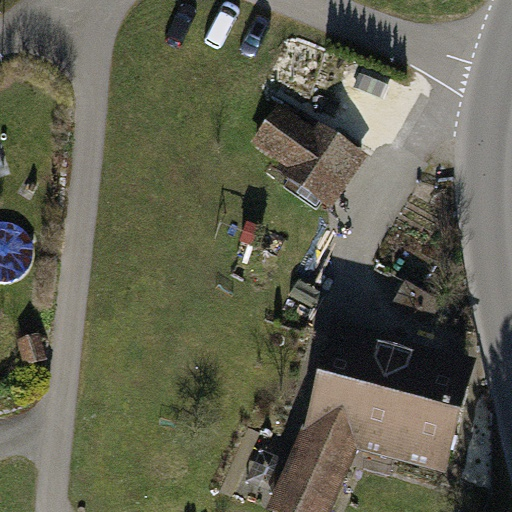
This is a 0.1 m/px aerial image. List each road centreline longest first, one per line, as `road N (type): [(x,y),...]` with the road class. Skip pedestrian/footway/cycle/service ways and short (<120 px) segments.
road 1 (track): [(48,511),(108,0)]
road 2 (tertiary): [(511,51),(489,166),(511,326)]
road 3 (track): [(294,0),(503,70)]
